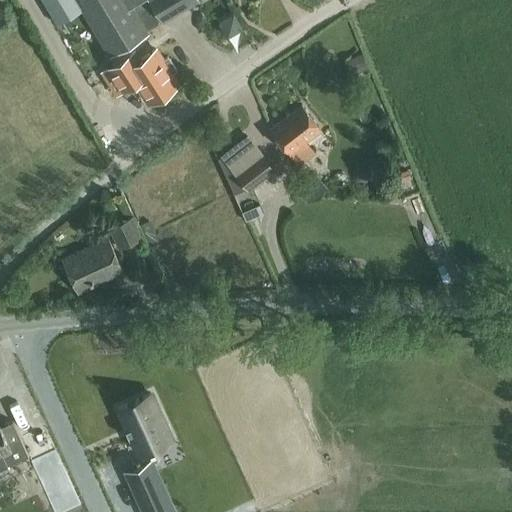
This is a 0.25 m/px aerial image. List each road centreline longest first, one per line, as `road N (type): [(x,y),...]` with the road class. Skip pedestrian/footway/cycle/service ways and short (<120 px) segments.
road 1 (unclassified): [(0,328),(183,310),(511,311)]
road 2 (unclassified): [(0,275),(111,171),(347,0)]
